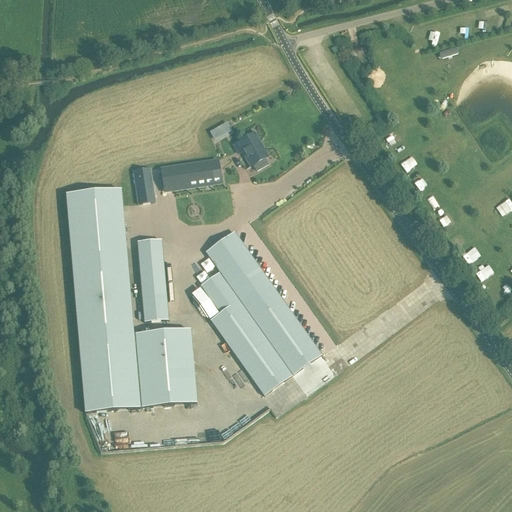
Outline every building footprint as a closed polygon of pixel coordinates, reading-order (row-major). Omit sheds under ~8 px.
[(268,158),(255,135),(238,144),(250,168),(268,158)] [(219,161),(160,170),(164,195),(222,187),(219,161)] [(133,173),(138,207),(156,204),(151,170),(133,173)] [(66,196),(85,415),(197,406),(191,332),(134,337),(122,191),(66,196)] [(264,398),(293,378),(322,357),(238,238),(235,233),(205,255),(219,275),(201,288),(220,315),(210,323),(264,398)] [(162,242),(138,244),(146,325),(169,322),(166,283),(162,242)]
